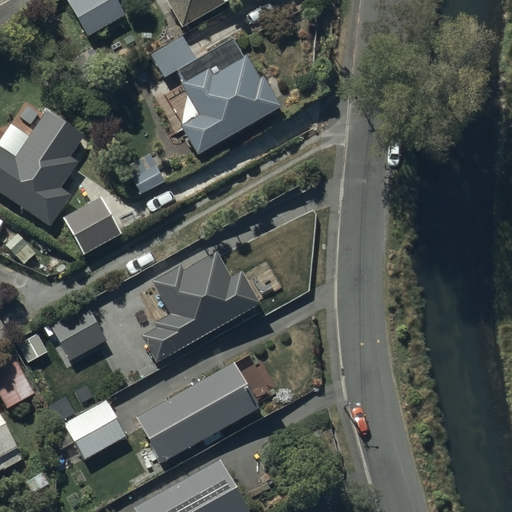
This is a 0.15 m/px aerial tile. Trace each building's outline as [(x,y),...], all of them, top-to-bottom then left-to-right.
[(127,14),(119,0),(73,0),(68,3),(88,36),(127,14)] [(219,0),(171,0),(183,21),(219,0)] [(152,57),(163,76),(194,58),(183,39),(152,57)] [(255,86),(231,43),(180,71),(205,118),(184,129),(197,153),(278,109),(263,82),(255,86)] [(76,140),(48,121),(18,165),(0,153),(0,192),(48,225),(68,195),(57,188),(75,163),(65,156),(76,140)] [(147,155),(123,168),(138,195),(162,182),(147,155)] [(104,210),(99,200),(65,220),(85,254),(119,235),(104,210)] [(231,286),(214,258),(180,277),(177,272),(156,284),(175,318),(159,327),(160,330),(144,339),(157,362),(255,306),(241,280),(231,286)] [(87,311),(53,329),(71,362),(105,343),(87,311)] [(0,363),(0,398),(5,408),(31,395),(12,358),(0,363)] [(255,410),(231,368),(139,420),(162,462),(255,410)] [(124,437),(105,403),(65,426),(85,460),(124,437)] [(0,472),(21,461),(0,423),(0,472)] [(245,511),(220,466),(138,511),(245,511)]
